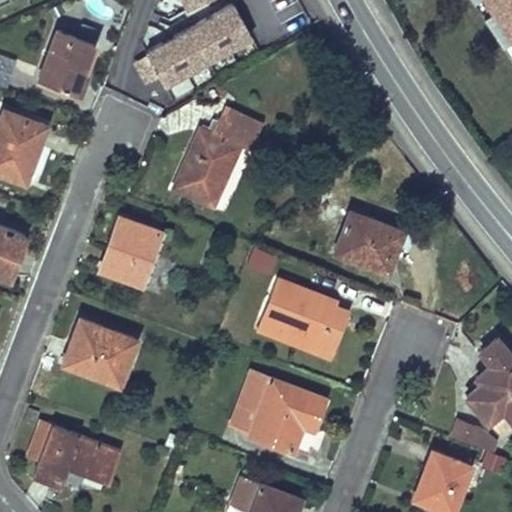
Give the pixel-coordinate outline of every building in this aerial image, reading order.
[(215,0),(142,41),(163,77),(253,30),(233,0),(215,0)] [(511,0),(474,0),(511,53),(511,0)] [(38,77),(75,91),(93,42),(56,28),(38,77)] [(199,126),(171,186),(212,204),(240,144),(248,148),(261,121),(228,106),(222,118),(217,116),(210,131),(199,126)] [(0,115),(0,170),(27,181),(38,151),(35,150),(45,123),(3,107),(0,115)] [(355,160),(341,171),(348,179),(362,168),(355,160)] [(351,256),(387,270),(402,229),(349,209),(335,248),(351,254),(351,256)] [(118,214),(99,266),(140,281),(159,229),(118,214)] [(0,260),(6,244),(19,249),(25,233),(0,223),(0,260)] [(165,231),(159,229),(140,281),(146,283),(165,231)] [(0,260),(0,271),(9,275),(19,249),(6,244),(0,260)] [(252,245),(242,272),(268,281),(278,254),(252,245)] [(336,299),(276,276),(259,320),(333,348),(347,314),(333,308),(336,299)] [(135,336),(79,315),(61,361),(118,382),(135,336)] [(330,358),(333,348),(259,320),(255,329),(330,358)] [(481,382),(467,394),(499,432),(511,420),(511,355),(495,336),(479,350),(490,363),(496,369),(481,382)] [(481,382),(496,369),(490,363),(476,375),(481,382)] [(250,433),(291,448),(301,423),(312,427),(323,396),(271,377),(270,377),(250,369),(237,403),(258,411),(250,432),(250,433)] [(258,411),(237,403),(230,424),(250,432),(258,411)] [(118,448),(40,418),(27,453),(39,458),(33,473),(58,483),(65,463),(106,479),(118,448)] [(481,427),(457,418),(450,434),(474,444),(481,427)] [(495,440),(481,427),(474,444),(492,450),(495,440)] [(451,511),(469,463),(433,449),(427,465),(425,464),(412,496),(451,511)] [(293,511),(300,495),(241,473),(230,503),(249,510),(248,511),(293,511)] [(226,511),(248,511),(249,510),(230,503),(226,511)]
